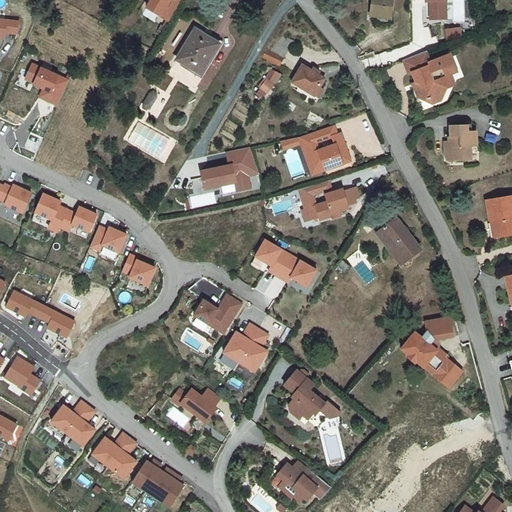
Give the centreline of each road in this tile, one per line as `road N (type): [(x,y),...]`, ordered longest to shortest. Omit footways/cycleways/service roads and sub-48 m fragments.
road 1 (unclassified): [(303,0),(349,61),(427,212),(458,284),(511,462)]
road 2 (residential): [(79,382),(98,341),(153,311),(174,273),(166,254),(112,205),(0,155)]
road 3 (residential): [(227,511),(216,491),(79,382)]
